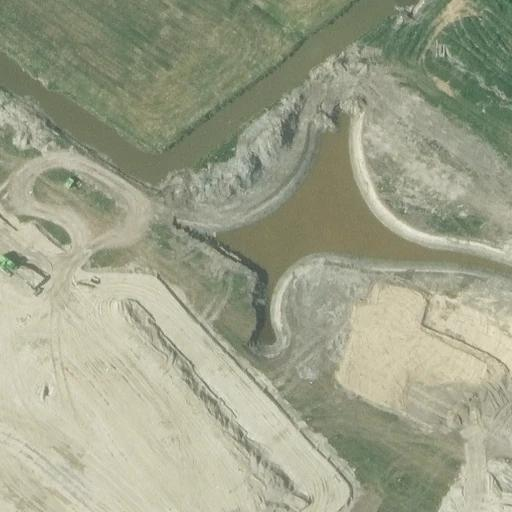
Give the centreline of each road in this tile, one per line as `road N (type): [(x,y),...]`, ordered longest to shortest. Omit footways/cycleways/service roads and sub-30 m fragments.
road 1 (residential): [(167,511),(98,442),(0,402)]
road 2 (unclassified): [(511,253),(465,324),(511,357)]
